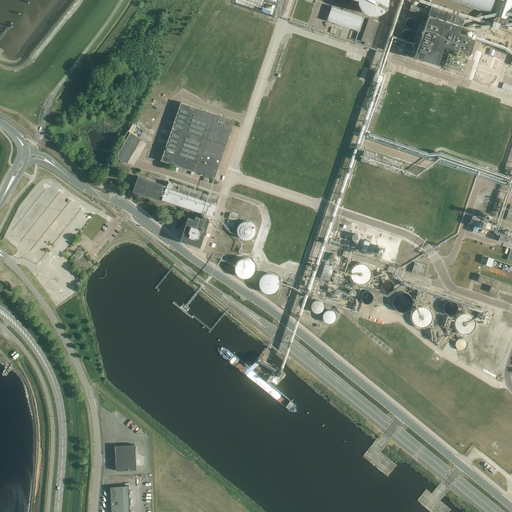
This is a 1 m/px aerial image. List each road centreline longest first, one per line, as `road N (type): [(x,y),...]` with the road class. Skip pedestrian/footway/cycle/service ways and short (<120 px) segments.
road 1 (tertiary): [(511,509),(127,207),(46,160),(23,156)]
road 2 (unclassified): [(0,254),(49,312),(88,389),(97,445),(93,511)]
